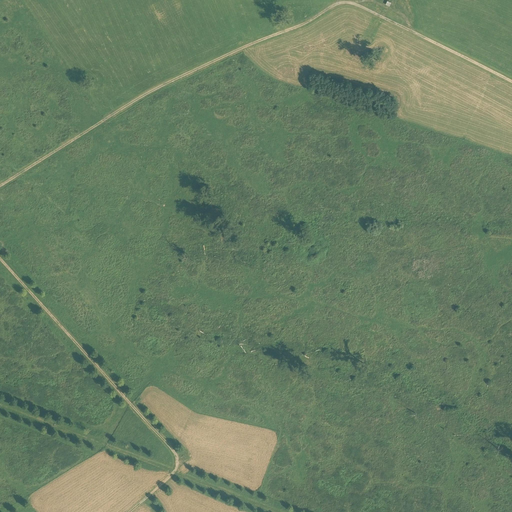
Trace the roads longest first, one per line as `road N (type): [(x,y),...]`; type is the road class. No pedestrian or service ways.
road 1 (track): [(0,186),(141,96),(345,2),(511,82)]
road 2 (track): [(0,258),(178,455),(147,498)]
road 3 (track): [(0,405),(276,511)]
